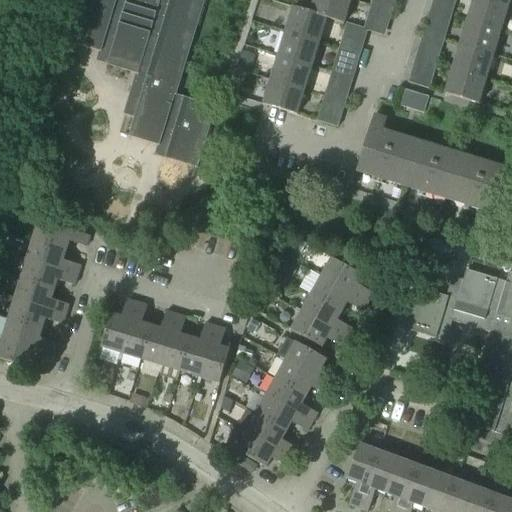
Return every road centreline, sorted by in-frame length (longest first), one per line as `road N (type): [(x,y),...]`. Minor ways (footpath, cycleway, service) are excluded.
road 1 (residential): [(57,405),(94,278),(232,318)]
road 2 (residential): [(267,511),(174,449),(57,405)]
road 3 (residential): [(347,154),(372,67),(400,44),(414,0)]
road 4 (residential): [(285,511),(362,379)]
road 5 (residential): [(21,511),(12,390)]
